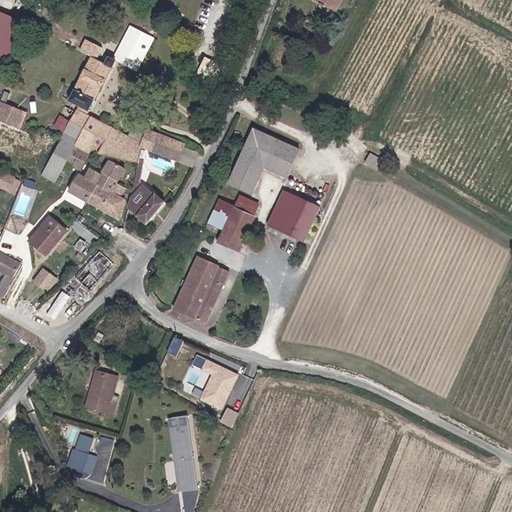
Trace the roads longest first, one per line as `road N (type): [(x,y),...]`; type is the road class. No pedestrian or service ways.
road 1 (unclassified): [(511,464),(363,382),(227,351),(129,280)]
road 2 (residential): [(281,0),(198,191),(129,280)]
